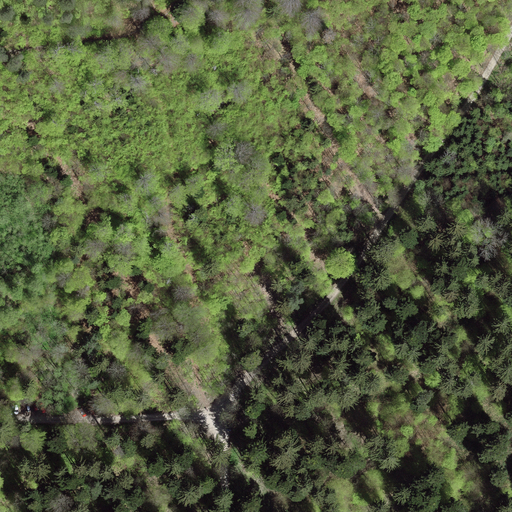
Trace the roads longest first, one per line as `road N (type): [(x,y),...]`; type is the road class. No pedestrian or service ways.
road 1 (track): [(511,33),(353,270),(211,415)]
road 2 (track): [(0,51),(134,34),(182,0)]
